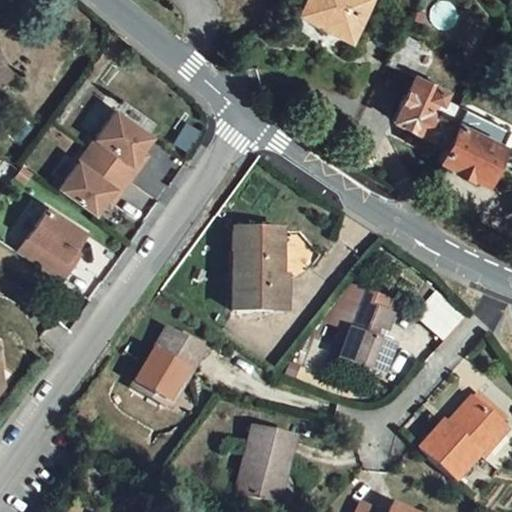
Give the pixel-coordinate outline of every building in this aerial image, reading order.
[(368,0),(305,0),(299,13),(327,28),(331,21),(353,32),(368,0)] [(415,36),(401,28),(384,60),(400,69),(415,36)] [(448,117),(456,101),(436,92),(439,86),(421,76),(436,46),(415,36),(400,69),(413,76),(390,118),(442,144),(455,120),(448,117)] [(0,83),(18,72),(0,45),(0,44),(0,83)] [(455,120),(442,144),(436,156),(482,179),(507,125),(456,101),(448,117),(455,120)] [(111,113),(84,153),(126,181),(135,168),(129,164),(137,151),(147,137),(111,113)] [(137,151),(129,164),(135,168),(143,156),(137,151)] [(84,153),(58,191),(94,216),(103,203),(111,190),(117,194),(126,181),(84,153)] [(111,190),(103,203),(109,207),(117,194),(111,190)] [(82,239),(48,213),(16,255),(56,285),(68,269),(63,265),(70,255),(82,239)] [(286,223),(241,223),(241,229),(236,229),(235,309),(274,309),(274,304),(280,304),(280,278),(281,278),(281,272),(286,272),(286,223)] [(63,265),(68,269),(76,260),(70,255),(63,265)] [(390,312),(358,302),(340,359),(379,372),(389,343),(371,337),(374,327),(384,330),(390,312)] [(427,319),(446,317),(446,324),(456,323),(455,302),(425,304),(427,319)] [(205,351),(169,330),(134,389),(167,407),(184,377),(189,380),(205,351)] [(443,422),(418,450),(450,478),(475,450),(474,448),(498,421),(472,398),(453,418),(458,424),(452,429),(443,422)] [(295,440),(253,431),(239,497),(275,504),(283,471),(288,471),(295,440)] [(390,511),(379,511),(361,503),(356,511),(411,511),(408,510),(395,503),(390,511)]
